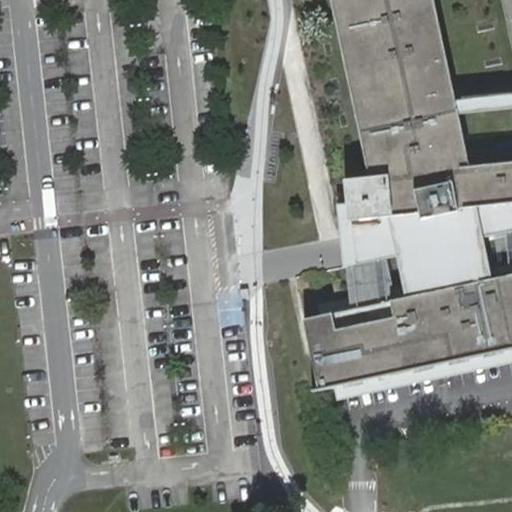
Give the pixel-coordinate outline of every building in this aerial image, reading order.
[(511,143),(467,153),(458,114),(455,103),(431,0),(292,0),(333,187),(338,186),(342,226),(384,223),(393,261),(352,270),(356,299),(318,307),(322,323),(300,327),(314,395),(334,391),(511,352),(511,276),(492,281),(484,239),(478,208),(511,204),(511,143)] [(511,96),(455,103),(458,114),(511,107),(511,96)] [(511,204),(478,208),(484,239),(511,233),(511,204)] [(341,272),(352,270),(393,261),(384,223),(342,226),(337,227),(341,272)] [(511,365),(511,352),(334,391),(337,403),(511,365)]
